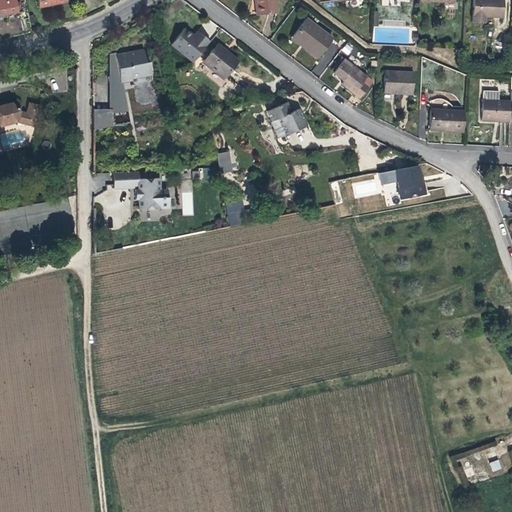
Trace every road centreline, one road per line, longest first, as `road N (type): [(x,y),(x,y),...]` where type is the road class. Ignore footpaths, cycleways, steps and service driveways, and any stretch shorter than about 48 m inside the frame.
road 1 (track): [(0,280),(85,260),(103,511)]
road 2 (track): [(401,369),(156,422),(94,425)]
road 3 (residential): [(203,0),(339,111),(450,160)]
road 4 (residential): [(79,31),(85,260)]
road 5 (unclassified): [(511,265),(479,189),(450,160)]
